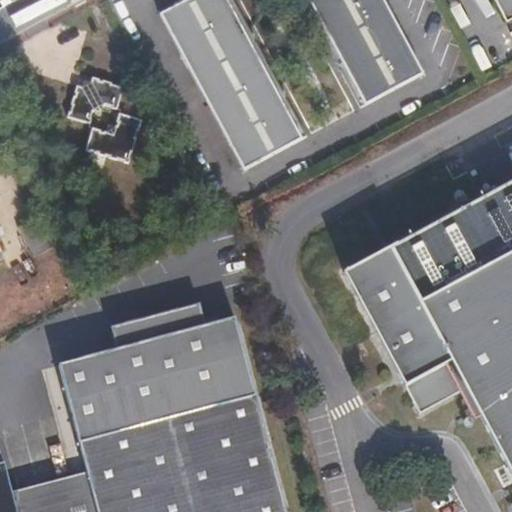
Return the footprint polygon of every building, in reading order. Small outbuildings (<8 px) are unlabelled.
[(302,142),(227,0),(183,0),(185,4),(155,19),(237,176),(302,142)] [(420,75),(380,0),(302,0),(358,106),(420,75)] [(511,0),(491,0),(504,24),(511,19),(511,0)] [(128,105),(134,84),(92,72),(80,115),(103,122),(107,107),(115,109),(117,102),(128,105)] [(141,152),(150,183),(150,184),(152,176),(157,178),(166,148),(144,141),(141,152)] [(145,182),(150,183),(141,152),(135,150),(133,158),(119,154),(111,176),(144,187),(145,182)] [(511,181),(334,274),(409,417),(456,393),(511,499),(511,181)] [(76,443),(84,473),(88,489),(13,509),(9,493),(1,463),(0,462),(0,511),(284,511),(233,317),(203,325),(198,303),(108,326),(114,348),(56,363),(76,443)] [(88,489),(84,473),(9,493),(13,509),(88,489)]
